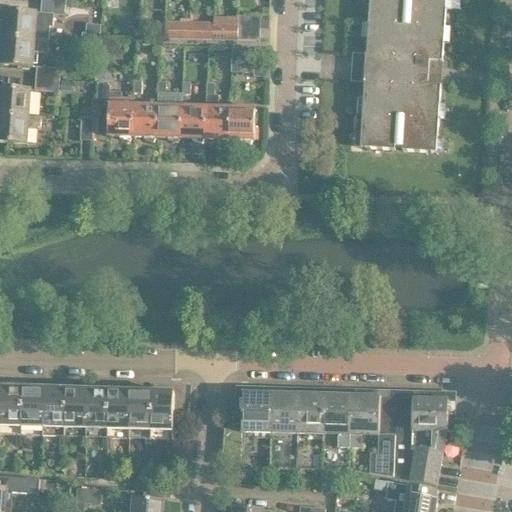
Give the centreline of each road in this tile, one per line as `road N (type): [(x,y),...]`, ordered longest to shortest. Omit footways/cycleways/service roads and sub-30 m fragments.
road 1 (residential): [(0,171),(258,182),(270,175),(282,0)]
road 2 (residential): [(493,372),(215,363)]
road 3 (residential): [(215,363),(0,358)]
road 4 (residential): [(200,511),(215,363)]
road 5 (residential): [(470,511),(493,372)]
road 6 (residential): [(504,309),(511,188)]
